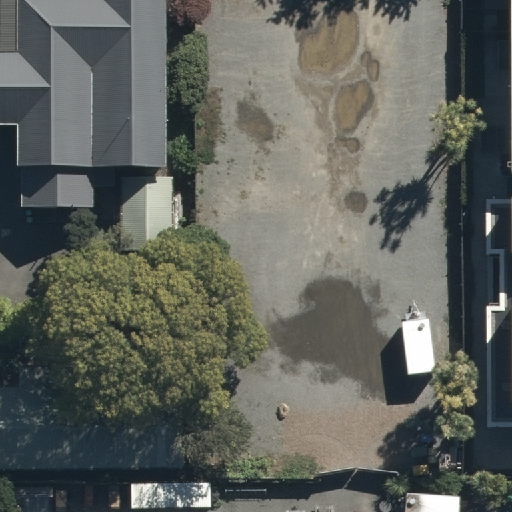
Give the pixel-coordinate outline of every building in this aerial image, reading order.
[(0,0),(0,124),(18,124),(19,209),(93,209),(93,165),(167,165),(165,0),(0,0)] [(511,0),(503,0),(505,166),(511,166),(511,200),(507,201),(507,251),(511,250),(511,306),(501,307),(501,398),(511,397),(511,0)] [(454,161),(409,160),(407,322),(451,323),(454,161)] [(172,177),(121,177),(121,248),(172,248),(172,177)] [(445,388),(348,388),(348,446),(311,446),(311,470),(445,470),(445,388)] [(135,390),(0,390),(0,470),(135,470),(135,390)]
